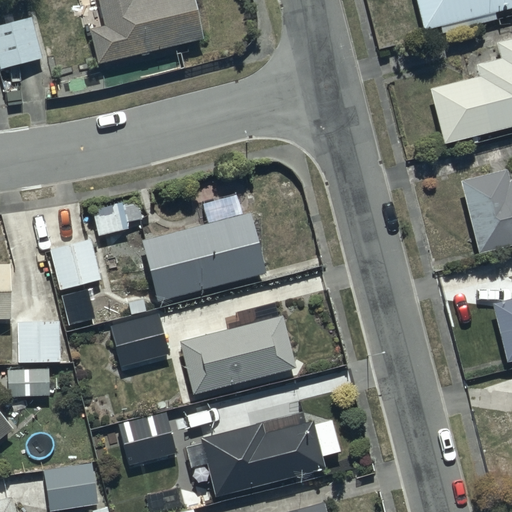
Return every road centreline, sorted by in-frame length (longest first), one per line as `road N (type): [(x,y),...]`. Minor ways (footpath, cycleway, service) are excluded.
road 1 (residential): [(327,84),(437,511)]
road 2 (residential): [(0,160),(327,84)]
